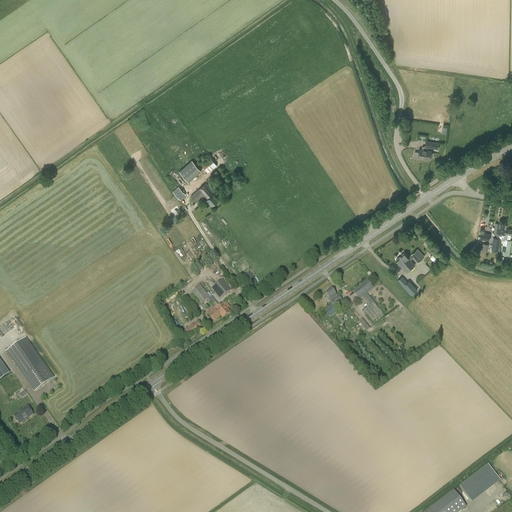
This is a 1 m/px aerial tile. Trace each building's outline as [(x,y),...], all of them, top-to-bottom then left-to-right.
[(422,149),(419,149),(419,152),(418,153),(434,155),(434,153),(431,153),(431,151),(427,150),(428,147),(423,146),(422,149)] [(217,165),(210,157),(201,164),(207,173),(217,165)] [(201,171),(192,160),(179,171),(188,182),(201,171)] [(230,180),(219,168),(212,174),(223,186),(230,180)] [(197,203),(204,196),(212,205),(218,200),(213,194),(215,192),(206,183),(191,196),(197,203)] [(182,199),(187,193),(178,186),(173,192),(182,199)] [(502,235),(503,228),(506,228),(507,222),(499,220),(499,224),(495,223),(494,232),(496,232),(496,235),(502,236),(502,235)] [(511,235),(511,233),(511,229),(506,228),(503,228),(502,235),(502,236),(501,241),(503,241),(500,255),(509,256),(511,241),(508,240),(509,234),(511,235)] [(489,241),(490,234),(481,233),(480,240),(489,241)] [(501,238),(494,237),(491,249),(498,251),(501,238)] [(396,260),(401,266),(407,272),(415,265),(411,260),(413,258),(418,263),(424,257),(418,249),(408,258),(404,253),(396,260)] [(204,262),(213,254),(212,252),(202,261),(204,262)] [(402,276),(397,280),(411,296),(417,290),(409,280),(407,282),(402,276)] [(211,289),(219,299),(231,290),(223,279),(211,289)] [(352,291),(359,299),(374,288),(367,280),(352,291)] [(210,298),(200,286),(190,293),(199,306),(210,298)] [(337,313),(346,306),(339,296),(337,298),(337,297),(332,290),(325,294),(330,301),(329,302),(337,313)] [(369,306),(363,311),(373,322),(383,314),(374,303),(369,306)] [(222,319),(230,313),(223,304),(209,315),(214,321),(220,316),(222,319)] [(370,328),(362,319),(359,322),(367,331),(370,328)] [(201,327),(198,321),(181,334),(185,339),(201,327)] [(6,352),(34,392),(54,378),(26,338),(6,352)] [(0,380),(11,374),(0,356),(0,380)] [(31,411),(27,406),(13,416),(19,425),(33,415),(33,414),(33,413),(32,411),(31,411)] [(473,503),(502,481),(490,464),(460,486),(473,503)] [(459,511),(466,507),(453,491),(425,511),(459,511)]
